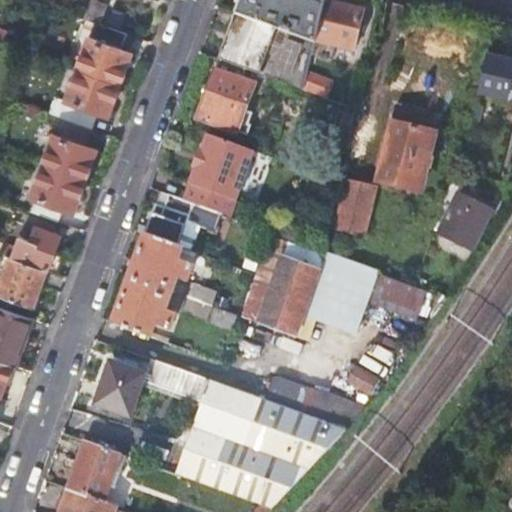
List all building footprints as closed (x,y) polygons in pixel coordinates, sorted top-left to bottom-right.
[(95,21),(101,24),(108,2),(103,0),(92,0),(88,10),(86,18),(95,21)] [(316,39),(325,0),(240,0),(236,12),(315,42),(316,39)] [(364,9),(327,0),(325,0),(316,39),(355,49),(364,9)] [(246,68),(304,89),(315,42),(236,12),(220,58),(222,59),(246,68)] [(78,68),(120,83),(137,37),(101,24),(95,21),(78,68)] [(511,100),(511,61),(488,55),(479,93),(511,100)] [(243,78),(246,68),(222,59),(218,69),(199,117),(239,131),(239,130),(249,133),(252,124),(250,123),(252,116),(245,113),(257,83),(243,78)] [(109,114),(120,83),(78,68),(60,116),(92,128),(99,111),(109,114)] [(427,157),(436,117),(396,107),(378,181),(418,190),(425,166),(431,168),(433,158),(427,157)] [(86,145),(92,128),(60,116),(43,164),(85,180),(96,149),(86,145)] [(214,210),(236,143),(208,133),(202,149),(200,148),(197,155),(200,156),(199,160),(196,159),(193,167),(196,167),(185,200),(214,210)] [(26,210),(59,221),(64,208),(73,211),(85,180),(43,164),(26,210)] [(349,181),(343,204),(337,228),(365,235),(377,187),(349,181)] [(163,192),(159,204),(166,206),(170,194),(163,192)] [(475,248),(493,210),(456,192),(453,197),(457,199),(441,231),(475,248)] [(223,213),(214,210),(185,200),(170,194),(166,206),(159,204),(158,204),(146,234),(180,246),(187,227),(194,229),(196,224),(216,230),(223,213)] [(343,204),(333,201),(327,226),(337,228),(343,204)] [(47,270),(57,274),(63,257),(53,253),(60,236),(33,226),(28,241),(19,238),(11,257),(47,270)] [(188,282),(199,253),(180,246),(146,234),(114,322),(152,336),(156,324),(171,329),(177,311),(168,308),(172,297),(169,296),(171,290),(174,291),(178,280),(188,282)] [(358,327),(379,270),(329,253),(327,257),(273,238),(245,317),(297,335),(299,332),(308,308),(317,312),(358,327)] [(0,296),(33,308),(47,270),(11,257),(0,286),(0,296)] [(418,313),(426,292),(382,276),(373,302),(392,310),(394,305),(418,313)] [(234,328),(239,314),(214,305),(218,292),(193,284),(184,309),(234,328)] [(0,359),(13,364),(30,318),(0,306),(0,359)] [(308,335),(317,312),(308,308),(299,332),(308,335)] [(203,400),(211,379),(153,358),(147,374),(112,361),(97,403),(132,416),(143,385),(146,379),(203,400)] [(0,396),(1,397),(13,364),(0,359),(0,396)] [(372,392),(381,376),(359,364),(350,380),(372,392)] [(201,405),(203,400),(146,379),(143,385),(201,405)] [(272,509),(351,430),(211,379),(203,400),(201,405),(191,433),(176,474),(251,501),(272,509)] [(122,473),(127,456),(86,442),(69,488),(104,501),(115,471),(122,473)] [(114,511),(117,506),(104,501),(69,488),(60,511),(114,511)] [(273,511),(275,510),(272,509),(251,501),(248,508),(252,511),(273,511)]
